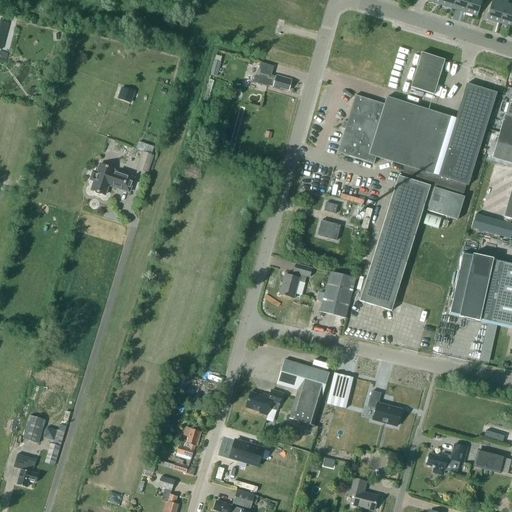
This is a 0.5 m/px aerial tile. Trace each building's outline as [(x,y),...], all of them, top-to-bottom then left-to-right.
[(454,0),(452,8),(462,11),(464,11),(467,0),(454,0)] [(467,0),(464,11),(477,16),(481,0),(467,0)] [(492,0),(486,18),(496,21),(498,22),(504,3),(502,2),(495,0),(492,0)] [(503,0),(502,2),(504,3),(498,22),(511,26),(511,21),(511,5),(507,4),(508,0),(503,0)] [(444,60),(430,56),(421,53),(410,87),(434,94),(444,60)] [(210,75),(217,77),(221,63),(214,61),(210,75)] [(259,84),(267,86),(267,85),(273,87),(272,88),(280,90),(280,88),(288,91),(291,82),(290,82),(291,80),(276,75),(276,77),(270,75),(272,66),(261,63),(257,76),(254,76),(253,82),(259,84)] [(398,176),(359,301),(391,311),(424,206),(428,207),(427,211),(457,220),(464,197),(462,197),(466,185),(468,186),(497,93),(466,83),(455,120),(450,119),(451,117),(386,97),(384,104),(355,95),(337,153),(374,164),(376,157),(404,166),(401,177),(398,176)] [(496,143),(492,158),(511,164),(511,90),(510,96),(509,96),(509,97),(507,103),(508,103),(505,114),(504,114),(496,143)] [(144,152),(140,162),(150,165),(153,155),(144,152)] [(91,191),(104,195),(108,185),(129,192),(134,178),(113,171),(114,169),(100,164),(97,172),(94,172),(92,173),(90,178),(91,180),(94,181),(91,191)] [(511,185),(503,217),(511,219),(511,185)] [(324,211),(335,214),(337,205),(326,202),(324,211)] [(372,210),(366,208),(361,228),(367,229),(372,210)] [(423,224),(438,229),(441,219),(426,214),(423,224)] [(336,241),(340,225),(321,220),(317,236),(336,241)] [(479,320),(511,327),(511,264),(501,262),(492,261),(493,259),(473,254),(472,256),(462,254),(449,313),(459,315),(459,317),(479,321),(479,320)] [(285,274),(279,295),(294,299),(295,294),(301,296),(305,283),(304,283),(306,277),(310,278),(312,268),(295,263),(292,273),(295,274),(295,277),(285,274)] [(320,312),(345,318),(355,278),(330,272),(320,312)] [(332,368),(334,363),(318,358),(316,364),(332,368)] [(284,360),(282,368),(277,384),(298,390),(289,419),(313,425),(329,373),(284,360)] [(334,373),(326,404),(345,409),(353,378),(334,373)] [(186,387),(194,389),(196,382),(188,380),(186,387)] [(280,405),(283,394),(271,390),(269,396),(262,394),(262,396),(250,392),(245,407),(260,412),(259,413),(267,415),(269,408),(277,411),(279,405),(280,405)] [(396,427),(401,410),(378,403),(380,394),(372,391),(367,407),(375,409),(372,420),(396,427)] [(467,409),(443,403),(438,420),(462,426),(467,409)] [(22,439),(38,443),(45,420),(30,416),(22,439)] [(194,426),(192,427),(191,429),(186,428),(183,436),(189,437),(187,443),(185,442),(184,446),(179,445),(177,452),(191,457),(195,445),(197,445),(201,433),(199,432),(199,429),(198,427),(196,426),(194,426)] [(235,440),(230,457),(251,464),(254,456),(257,457),(260,448),(235,440)] [(54,466),(60,446),(50,444),(45,463),(54,466)] [(433,467),(432,473),(443,476),(444,470),(456,474),(459,462),(463,463),(467,448),(454,444),(451,456),(448,455),(447,458),(429,453),(426,465),(433,467)] [(147,462),(172,469),(175,458),(150,451),(147,462)] [(475,466),(499,472),(503,457),(479,451),(475,466)] [(35,460),(17,455),(13,467),(21,469),(17,485),(27,488),(29,480),(36,482),(38,474),(31,472),(32,467),(33,468),(35,460)] [(177,459),(176,463),(175,463),(173,469),(185,473),(188,466),(183,465),(185,461),(177,459)] [(142,475),(152,478),(155,466),(145,464),(142,475)] [(175,511),(177,505),(175,504),(177,496),(170,494),(174,481),(160,477),(158,487),(165,489),(161,501),(166,502),(163,511),(175,511)] [(353,505),(373,511),(377,496),(361,492),(364,482),(365,483),(366,482),(352,478),(348,493),(355,495),(353,505)] [(232,504),(250,509),(254,495),(236,490),(232,504)] [(216,501),(213,510),(220,511),(245,511),(243,511),(243,510),(232,506),(216,501)]
